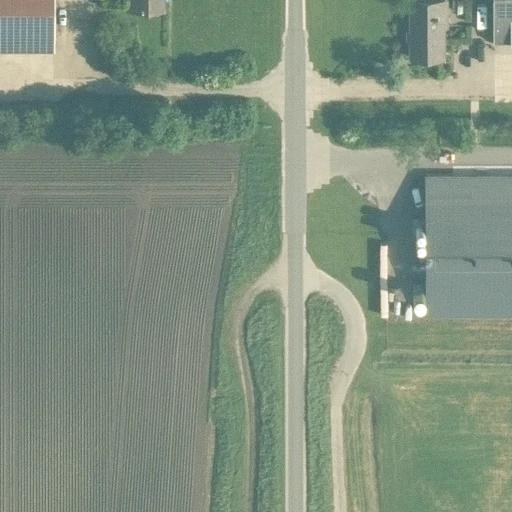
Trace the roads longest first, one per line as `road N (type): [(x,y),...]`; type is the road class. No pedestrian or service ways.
road 1 (unknown): [(0,77),(467,91),(511,80)]
road 2 (unclassified): [(293,511),(292,0)]
road 3 (track): [(256,290),(238,337),(250,421),(249,511)]
road 4 (unknown): [(511,164),(293,159)]
